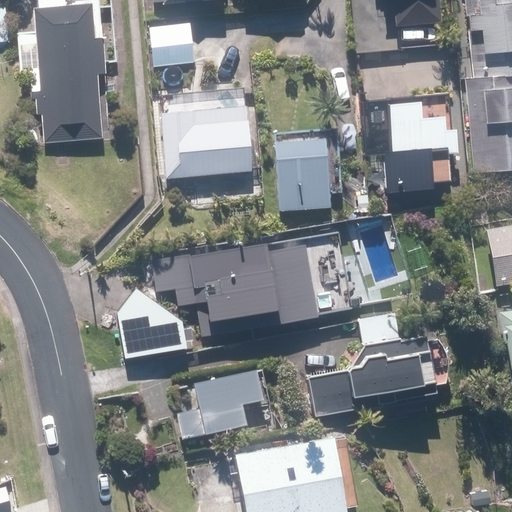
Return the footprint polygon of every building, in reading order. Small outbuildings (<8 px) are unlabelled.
[(27,69),(28,88),(32,88),(33,113),(40,112),(42,141),(100,138),(100,121),(96,69),(101,70),(99,33),(90,33),(86,0),(67,0),(37,3),(29,3),(31,28),(14,30),(14,33),(16,70),(27,69)] [(392,0),(394,22),(439,19),(437,0),(392,0)] [(511,0),(464,0),(472,76),(465,77),(474,170),(511,166),(511,0)] [(0,6),(0,40),(11,40),(9,7),(0,6)] [(186,24),(144,28),(148,67),(189,63),(186,24)] [(454,64),(433,66),(434,82),(456,80),(454,64)] [(241,88),(156,93),(162,173),(246,168),(241,88)] [(445,92),(366,98),(369,141),(359,141),(363,187),(434,181),(434,178),(450,176),(447,147),(458,147),(456,122),(447,122),(445,92)] [(273,129),(277,208),(328,205),(327,190),(338,189),(334,125),(273,129)] [(354,194),(356,210),(367,209),(366,193),(354,194)] [(511,221),(493,225),(502,281),(511,279),(511,221)] [(165,265),(157,267),(160,289),(171,287),(202,309),(207,333),(324,312),(310,239),(261,248),(263,260),(216,269),(212,245),(163,254),(165,265)] [(139,283),(121,309),(131,356),(193,343),(187,315),(139,283)] [(511,307),(502,309),(511,364),(511,307)] [(357,360),(358,365),(315,372),(321,411),(388,399),(387,394),(443,385),(441,380),(454,378),(455,375),(457,367),(457,359),(456,351),(453,344),(450,337),(445,330),(431,333),(430,329),(403,334),(399,311),(361,318),(366,347),(357,360)] [(262,364),(198,378),(204,405),(182,410),(187,435),(251,421),(247,401),(269,396),(262,364)] [(288,435),(278,437),(279,448),(291,446),(288,435)] [(240,497),(236,471),(248,469),(256,511),(319,511),(315,491),(319,491),(313,456),(298,459),(297,453),(270,459),(267,448),(236,453),(237,457),(193,465),(200,504),(240,497)]
